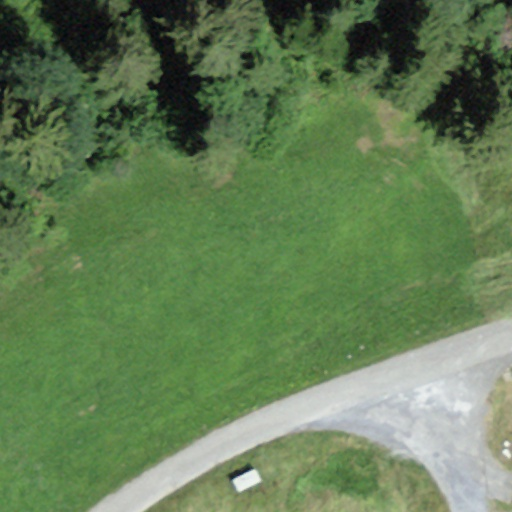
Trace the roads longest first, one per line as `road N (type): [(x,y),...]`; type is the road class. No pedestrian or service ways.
road 1 (unclassified): [(511,335),(394,364),(242,425),(105,511)]
road 2 (track): [(394,364),(485,484)]
